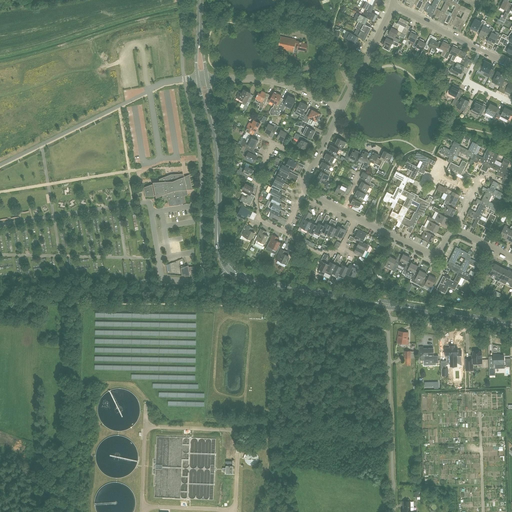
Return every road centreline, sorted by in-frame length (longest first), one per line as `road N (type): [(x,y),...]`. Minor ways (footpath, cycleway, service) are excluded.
road 1 (unclassified): [(389,305),(246,279),(230,268),(218,244),(211,117)]
road 2 (track): [(213,295),(0,292)]
road 3 (residential): [(312,164),(273,144),(257,175),(259,220),(284,232),(305,189)]
road 4 (unclassified): [(393,511),(388,317)]
road 5 (residential): [(340,109),(274,80),(207,77)]
road 6 (residential): [(511,65),(393,6)]
road 7 (residential): [(388,317),(511,338)]
road 8 (unclassified): [(511,325),(389,305)]
road 9 (residential): [(460,232),(433,253),(357,217)]
